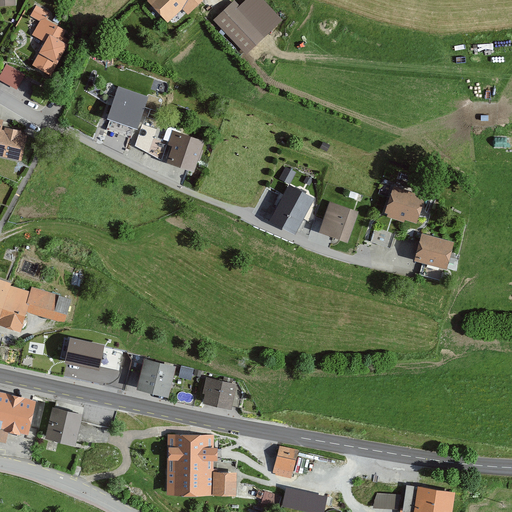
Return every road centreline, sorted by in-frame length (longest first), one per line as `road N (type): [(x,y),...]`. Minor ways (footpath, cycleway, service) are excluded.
road 1 (tertiary): [(0,375),(398,455),(511,466)]
road 2 (residential): [(0,94),(169,184),(335,257),(398,261)]
road 3 (track): [(240,0),(283,55),(511,76)]
road 4 (track): [(211,420),(127,438),(125,468),(81,488)]
road 5 (unclassified): [(124,511),(81,488),(0,462)]
